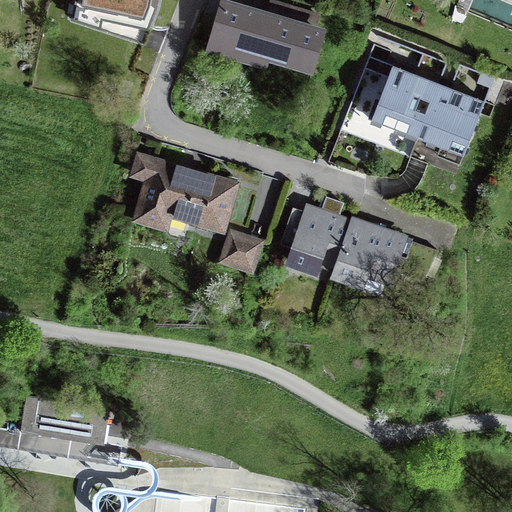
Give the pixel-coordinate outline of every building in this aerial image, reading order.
[(154,7),(156,8),(157,0),(74,0),(74,4),(104,11),(106,0),(133,0),(155,4),(154,7)] [(275,19),(285,22),(289,7),(273,2),(268,17),(275,19)] [(314,30),(319,16),(289,7),(285,22),(275,19),(268,17),(224,4),(213,41),(309,69),(320,32),(314,30)] [(456,8),(452,18),(462,22),(466,12),(456,8)] [(371,120),(417,138),(425,119),(438,83),(415,75),(392,66),(371,120)] [(438,83),(425,119),(417,138),(463,156),(484,101),(468,95),(452,89),(438,83)] [(165,227),(169,214),(222,230),(236,184),(139,156),(133,174),(148,178),(136,219),(165,227)] [(319,259),(338,266),(353,223),(338,217),(338,216),(343,203),(327,197),(322,211),(309,207),(289,262),(315,271),(319,259)] [(380,230),(354,221),(353,223),(338,266),(335,276),(360,285),(364,273),(388,281),(403,238),(380,230)] [(232,232),(222,261),(251,270),(260,241),(232,232)] [(423,281),(438,250),(412,241),(401,274),(423,281)] [(121,445),(104,442),(109,410),(26,396),(22,423),(0,419),(0,445),(118,465),(121,445)]
